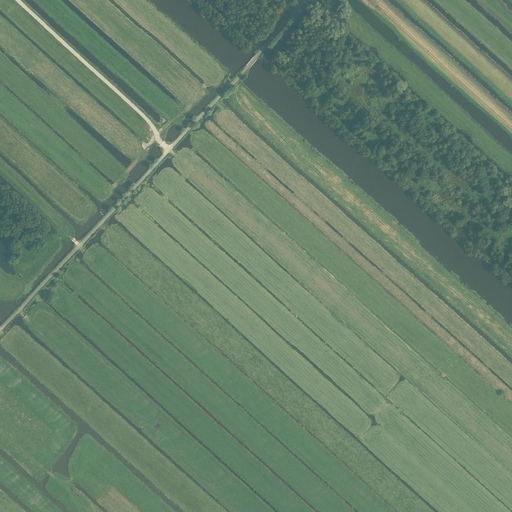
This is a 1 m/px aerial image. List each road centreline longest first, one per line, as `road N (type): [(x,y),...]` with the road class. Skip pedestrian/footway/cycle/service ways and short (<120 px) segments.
road 1 (unclassified): [(0,329),(306,0)]
road 2 (track): [(17,0),(144,116),(189,169)]
